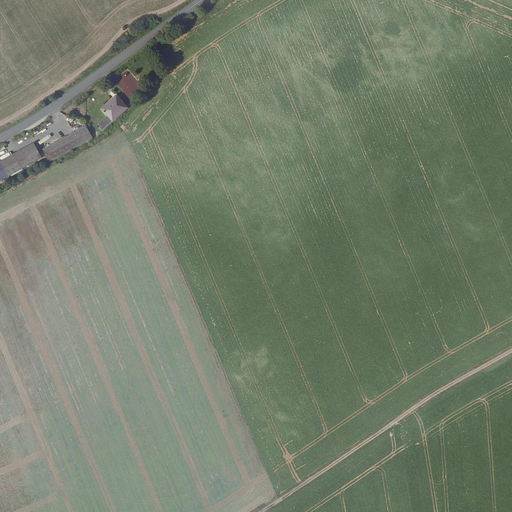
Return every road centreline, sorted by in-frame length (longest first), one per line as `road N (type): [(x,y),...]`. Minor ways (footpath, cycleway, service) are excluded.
road 1 (primary): [(338,0),(351,393),(363,511)]
road 2 (track): [(511,348),(257,511)]
road 3 (tertiary): [(206,0),(0,136)]
